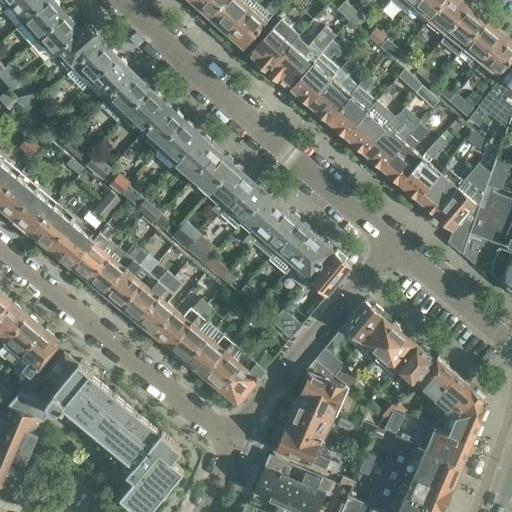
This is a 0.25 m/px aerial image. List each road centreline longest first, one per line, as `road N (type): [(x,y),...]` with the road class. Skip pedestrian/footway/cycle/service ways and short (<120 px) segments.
road 1 (residential): [(390,242),(122,0)]
road 2 (residential): [(230,443),(0,259)]
road 3 (residential): [(230,443),(390,242)]
road 4 (residential): [(511,346),(390,242)]
